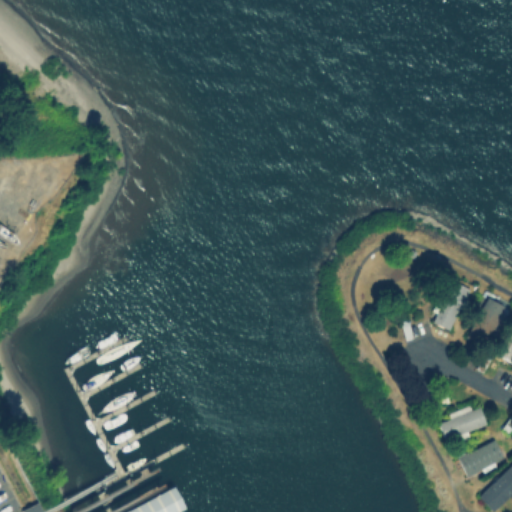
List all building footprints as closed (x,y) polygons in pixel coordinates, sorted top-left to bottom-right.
[(448,329),(466,286),(448,279),(430,321),(448,329)] [(462,336),(483,347),(505,307),(485,296),(462,336)] [(484,424),(478,406),(468,409),(467,405),(444,412),(446,418),(435,421),(440,438),(484,424)] [(480,471),(494,465),(492,461),(501,457),(492,438),(454,456),(463,475),(479,468),(480,471)] [(476,495),(491,511),(511,490),(511,462),(476,495)] [(175,511),(182,509),(172,486),(117,511),(116,511),(175,511)]
